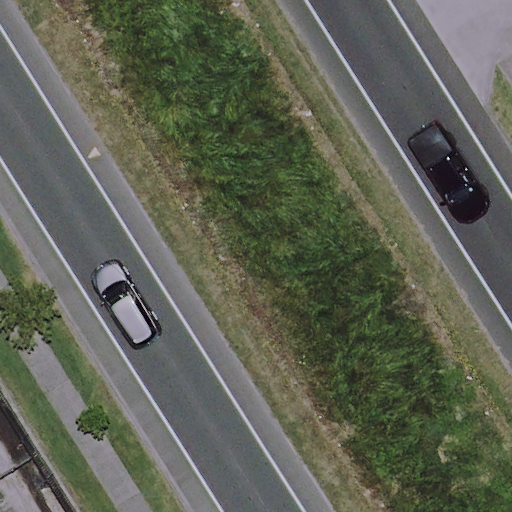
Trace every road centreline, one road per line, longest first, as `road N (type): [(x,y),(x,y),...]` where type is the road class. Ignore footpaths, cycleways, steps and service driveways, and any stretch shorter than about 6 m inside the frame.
road 1 (tertiary): [(263,511),(0,86)]
road 2 (tertiary): [(350,0),(511,256)]
